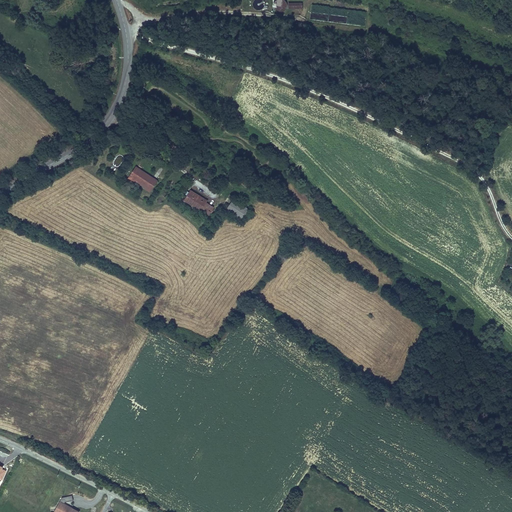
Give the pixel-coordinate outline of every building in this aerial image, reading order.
[(256,10),(265,6),(262,0),(254,0),(252,1),(256,10)] [(285,0),(274,0),(275,10),(285,10),(285,0)] [(143,189),(149,193),(157,181),(135,167),(129,177),(144,187),(143,189)] [(182,202),(183,201),(185,198),(188,192),(184,190),(178,200),(182,202)] [(205,203),(206,200),(190,190),(188,192),(185,198),(193,203),(191,206),(208,216),(213,208),(205,203)] [(248,210),(232,199),(225,210),(242,220),(248,210)] [(79,511),(64,504),(65,503),(73,501),(72,496),(61,498),(53,511),(79,511)]
